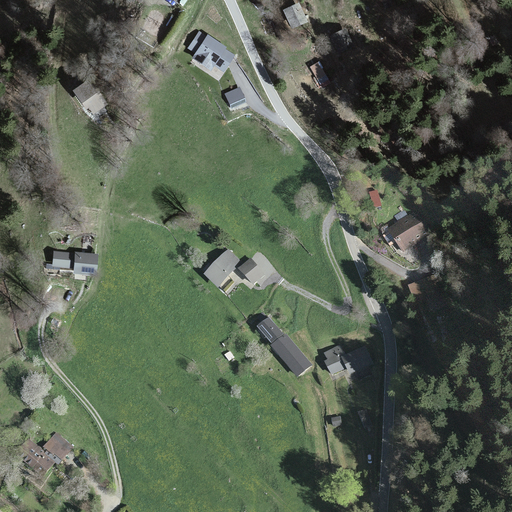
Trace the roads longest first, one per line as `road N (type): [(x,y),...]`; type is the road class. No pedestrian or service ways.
road 1 (unclassified): [(382,511),(386,331),(336,182),(283,113),(229,0)]
road 2 (track): [(43,322),(106,296),(114,275),(105,250),(122,150),(142,82),(193,0)]
road 3 (track): [(270,276),(345,311),(347,296),(323,239),(343,205)]
